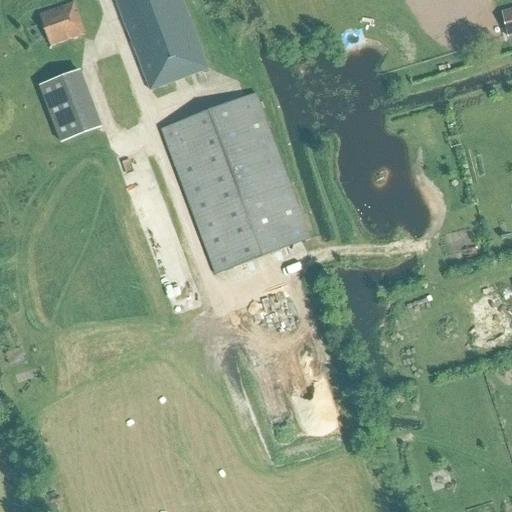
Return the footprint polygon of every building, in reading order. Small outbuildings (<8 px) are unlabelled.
[(115,0),(150,92),(209,70),(181,0),(115,0)] [(51,48),(85,36),(74,3),(39,16),(51,48)] [(508,38),(511,36),(511,11),(502,14),(508,38)] [(101,131),(79,73),(38,89),(60,147),(101,131)] [(216,276),(310,241),(256,95),(162,131),(216,276)] [(180,300),(203,294),(189,243),(167,249),(180,300)] [(305,311),(324,304),(312,275),(293,282),(305,311)]
